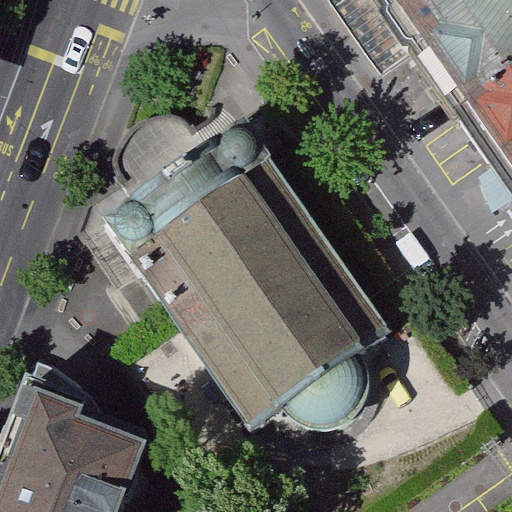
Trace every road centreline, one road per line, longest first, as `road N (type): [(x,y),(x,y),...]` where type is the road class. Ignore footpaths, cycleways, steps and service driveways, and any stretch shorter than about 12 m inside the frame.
road 1 (residential): [(275,0),(511,337)]
road 2 (tertiary): [(70,0),(0,184)]
